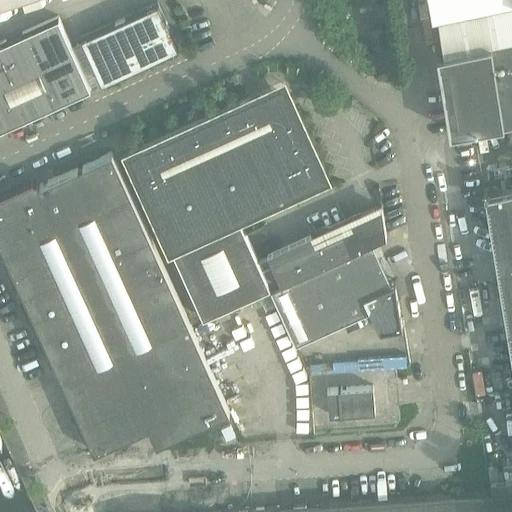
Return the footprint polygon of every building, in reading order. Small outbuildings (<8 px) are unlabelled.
[(511,0),(429,0),(432,17),(460,13),(511,4),(511,0)] [(81,38),(102,83),(178,48),(158,3),(81,38)] [(0,129),(91,88),(59,17),(0,43),(0,129)] [(511,40),(490,44),(503,123),(511,121),(511,40)] [(490,44),(439,52),(451,131),(473,128),(503,123),(490,44)] [(129,153),(204,318),(271,287),(239,216),(326,176),(296,109),(289,112),(280,92),(252,104),(249,99),(129,153)] [(0,244),(94,452),(149,427),(157,445),(229,412),(230,411),(113,151),(40,184),(36,177),(0,194),(0,244)] [(485,187),(484,187),(485,192),(487,192),(498,261),(509,329),(511,345),(511,187),(503,189),(502,188),(492,186),(489,186),(485,187)] [(311,232),(268,252),(270,256),(282,283),(290,279),(299,299),(315,334),(370,309),(380,330),(403,326),(402,319),(398,298),(398,297),(398,295),(396,281),(392,283),(391,281),(373,241),(387,235),(383,205),(382,205),(381,205),(382,208),(357,219),(356,217),(363,214),(361,209),(344,217),(311,232)] [(327,389),(329,415),(375,412),(374,386),(327,389)] [(210,511),(511,511),(511,490),(222,511),(210,511)]
